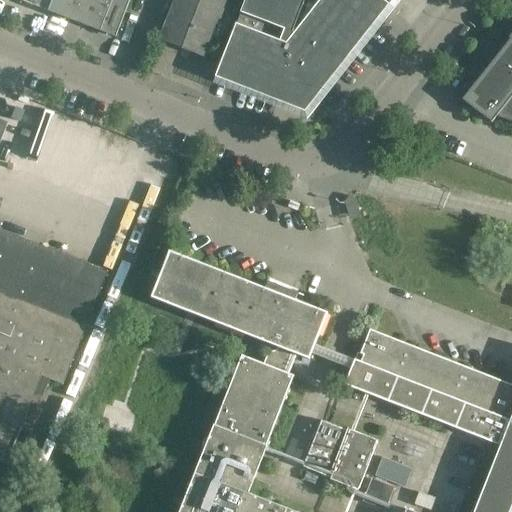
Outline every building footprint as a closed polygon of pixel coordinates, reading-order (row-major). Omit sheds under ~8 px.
[(15,0),(47,12),(51,0),(15,0)] [(51,0),(47,12),(115,39),(130,0),(51,0)] [(221,12),(190,0),(172,0),(158,39),(173,46),(198,55),(203,57),(221,12)] [(190,0),(221,12),(225,0),(190,0)] [(386,0),(324,0),(297,34),(288,45),(280,41),(235,24),(219,63),(214,77),(287,105),(286,106),(294,109),(295,108),(303,111),(389,2),(386,0)] [(292,32),(304,0),(243,0),(239,12),(284,29),(280,41),(288,45),(297,34),(292,32)] [(239,12),(235,24),(280,41),(284,29),(239,12)] [(495,116),(511,95),(511,35),(461,100),(490,123),(495,116)] [(511,95),(495,116),(511,123),(511,95)] [(422,128),(410,124),(405,136),(417,141),(422,128)] [(23,130),(20,136),(31,140),(33,134),(23,130)] [(348,217),(349,221),(360,218),(355,200),(349,197),(344,203),(348,217)] [(63,386),(107,273),(0,230),(0,464),(6,467),(35,395),(43,398),(49,381),(63,386)] [(151,299),(271,346),(291,354),(309,360),(310,357),(313,348),(327,314),(262,289),(169,253),(151,299)] [(485,440),(500,446),(511,416),(511,384),(406,343),(370,329),(357,362),(353,361),(352,364),(349,372),(344,385),(361,391),(402,407),(449,426),(461,430),(485,440)] [(284,373),(291,354),(271,346),(263,365),(284,373)] [(352,364),(313,348),(310,357),(349,372),(352,364)] [(293,376),(284,373),(263,365),(242,357),(215,427),(265,447),(293,376)] [(511,511),(511,416),(500,446),(492,467),(474,511),(511,511)] [(349,430),(349,431),(321,420),(303,467),(330,478),(330,479),(358,490),(364,476),(365,473),(384,480),(390,465),(371,458),(377,441),(349,430)] [(291,511),(247,495),(265,447),(215,427),(181,511),(291,511)] [(419,493),(414,505),(431,511),(435,500),(419,493)]
